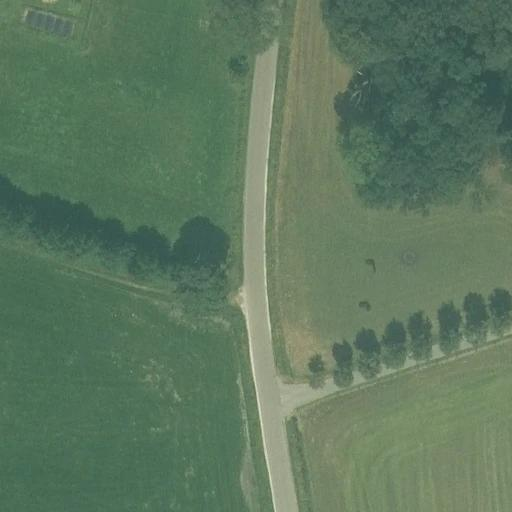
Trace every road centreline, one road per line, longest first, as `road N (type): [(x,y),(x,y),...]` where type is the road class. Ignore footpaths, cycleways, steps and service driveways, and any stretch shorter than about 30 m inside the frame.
road 1 (unclassified): [(282,511),(252,218),(277,0)]
road 2 (track): [(0,241),(146,285),(258,303)]
